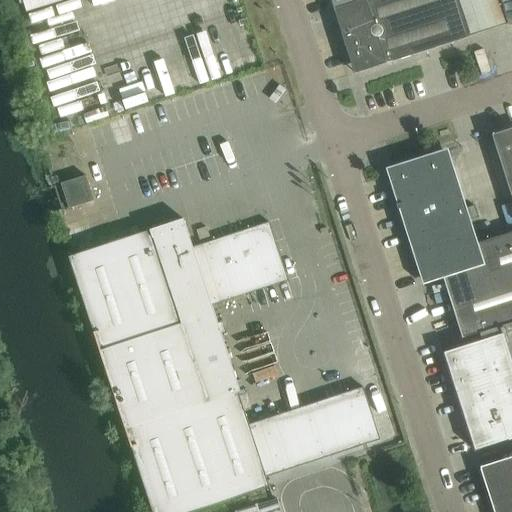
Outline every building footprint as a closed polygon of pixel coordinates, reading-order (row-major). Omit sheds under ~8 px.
[(22,0),(27,13),(67,0),(22,0)] [(330,0),(334,10),(357,3),(365,0),(330,0)] [(365,0),(357,3),(334,10),(352,65),(355,75),(469,38),(457,0),(365,0)] [(511,0),(500,0),(509,26),(511,24),(511,0)] [(511,129),(492,136),(511,200),(511,129)] [(398,211),(399,211),(423,286),(443,279),(462,339),(511,323),(511,234),(477,244),(448,150),(386,170),(397,206),(396,206),(398,211)] [(61,185),(69,210),(94,202),(86,177),(61,185)] [(184,220),(68,258),(152,511),(195,511),(269,488),(266,478),(380,441),(363,388),(249,426),(238,393),(240,393),(221,334),(225,333),(222,324),(218,325),(212,307),(288,281),(269,223),(193,248),(184,220)] [(443,354),(474,451),(511,438),(511,323),(479,334),(482,342),(443,354)] [(511,511),(511,458),(480,468),(494,511),(511,511)] [(263,499),(263,511),(308,511),(309,498),(263,499)]
